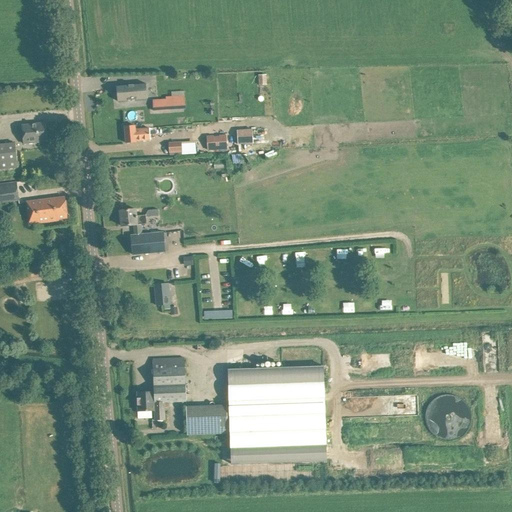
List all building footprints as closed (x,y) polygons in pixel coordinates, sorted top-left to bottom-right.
[(117,86),(118,101),(148,99),(146,84),(117,86)] [(186,108),(185,96),(168,98),(168,101),(154,102),(154,110),(186,108)] [(46,123),(22,125),(24,144),(39,142),(39,141),(47,140),(46,123)] [(125,126),(126,143),(136,142),(136,141),(150,140),(149,128),(135,129),(134,125),(125,126)] [(252,129),(237,130),(238,144),(253,143),(252,129)] [(207,136),(208,150),(227,149),(226,136),(207,136)] [(195,141),(168,142),(169,153),(195,151),(195,141)] [(15,143),(0,144),(0,169),(18,167),(15,143)] [(16,182),(0,183),(0,200),(18,199),(16,182)] [(65,198),(55,199),(26,202),(28,222),(38,221),(39,223),(59,221),(58,218),(67,217),(65,198)] [(136,209),(130,210),(120,211),(122,226),(134,225),(135,235),(131,235),(133,255),(166,252),(164,232),(141,234),(140,224),(147,224),(146,215),(136,216),(136,209)] [(390,246),(377,246),(377,255),(390,255),(390,246)] [(267,255),(256,256),(257,265),(268,263),(267,255)] [(168,284),(155,285),(156,305),(170,304),(168,284)] [(286,315),(294,315),(294,300),(285,300),(286,315)] [(313,304),(302,303),(302,313),(313,314),(313,304)] [(245,315),(256,315),(256,305),(244,305),(245,315)] [(275,305),(264,305),(264,315),(275,315),(275,305)] [(153,359),(154,391),(186,390),(185,358),(153,359)] [(324,366),(228,370),(228,384),(229,426),(230,433),(231,465),(325,462),(327,462),(326,422),(324,381),(324,366)] [(186,401),(186,390),(154,391),(137,392),(138,412),(154,411),(155,421),(165,420),(164,402),(186,401)] [(227,432),(227,405),(187,406),(187,433),(227,432)]
